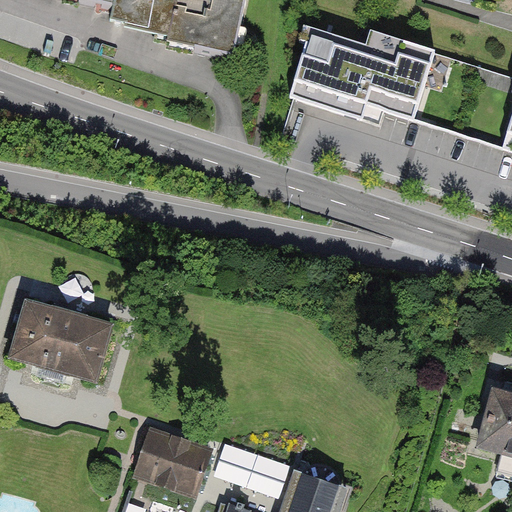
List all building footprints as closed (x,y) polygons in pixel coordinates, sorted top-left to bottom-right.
[(63,0),(112,10),(114,0),(63,0)] [(110,27),(167,38),(166,46),(232,61),(246,0),(114,0),(112,10),(110,27)] [(438,45),(370,23),(364,41),(309,23),(305,36),(309,38),(291,93),(363,117),(369,100),(415,115),(438,45)] [(117,322),(27,297),(10,357),(100,383),(117,322)] [(511,391),(497,388),(481,447),(504,453),(497,478),(511,482),(511,391)] [(214,446),(150,427),(135,476),(199,495),(214,446)] [(339,511),(349,484),(296,466),(279,511),(250,511),(222,502),(219,511),(339,511)] [(126,511),(148,511),(149,507),(129,502),(126,511)]
